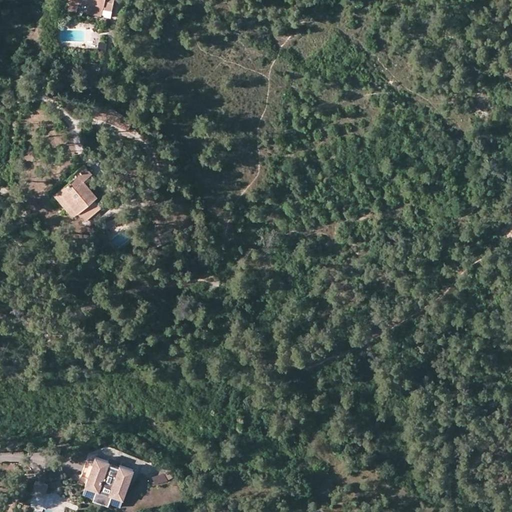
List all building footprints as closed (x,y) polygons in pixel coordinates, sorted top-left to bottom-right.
[(69,0),(67,9),(76,10),(77,2),(88,4),(86,12),(100,15),(102,8),(111,9),(112,0),(69,0)] [(100,104),(91,100),(87,111),(95,115),(100,104)] [(106,106),(100,104),(95,115),(102,117),(106,106)] [(67,182),(58,189),(77,212),(84,220),(100,206),(94,198),(96,196),(86,184),(82,179),(90,173),(84,164),(65,179),(67,182)] [(94,177),(90,173),(82,179),(86,184),(94,177)] [(58,189),(53,194),(72,216),(77,212),(58,189)] [(83,485),(95,489),(109,494),(120,498),(131,468),(118,464),(117,466),(106,462),(107,460),(94,455),(91,463),(86,476),(83,485)] [(91,463),(85,461),(80,474),(86,476),(91,463)] [(152,475),(154,484),(166,481),(163,472),(152,475)] [(42,495),(46,484),(34,480),(30,491),(42,495)] [(95,489),(91,498),(106,503),(109,494),(95,489)]
